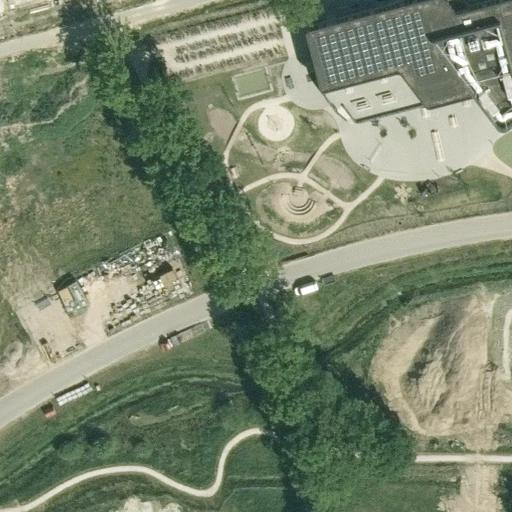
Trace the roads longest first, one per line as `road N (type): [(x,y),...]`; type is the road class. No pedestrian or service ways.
road 1 (unclassified): [(511,227),(369,250),(254,286),(136,333),(0,412)]
road 2 (unclassified): [(0,49),(188,0)]
